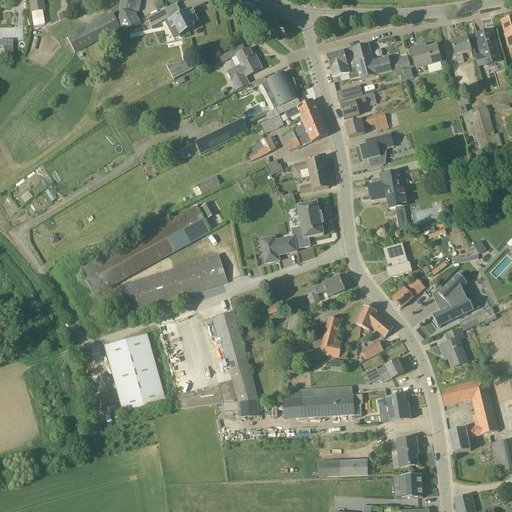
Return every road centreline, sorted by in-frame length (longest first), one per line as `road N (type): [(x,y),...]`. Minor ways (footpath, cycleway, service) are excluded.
road 1 (residential): [(446,511),(427,379),(350,250),(342,166),(312,49)]
road 2 (residential): [(312,49),(511,8)]
road 3 (tertiary): [(495,0),(440,13),(307,16)]
